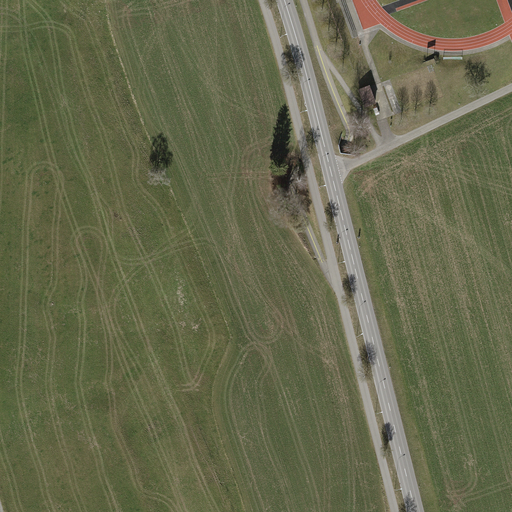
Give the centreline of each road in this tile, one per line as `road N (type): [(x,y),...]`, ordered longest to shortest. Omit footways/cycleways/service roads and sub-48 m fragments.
road 1 (secondary): [(283,0),(416,511)]
road 2 (track): [(511,87),(330,172)]
